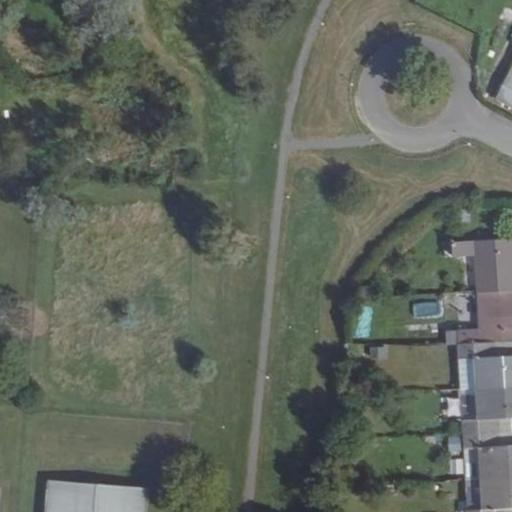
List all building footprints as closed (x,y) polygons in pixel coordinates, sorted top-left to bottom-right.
[(511,68),(496,100),(511,108),(511,68)] [(454,256),(476,255),(478,291),(511,289),(511,236),(454,240),(454,256)] [(448,344),(459,345),(511,342),(511,289),(478,291),(480,328),(447,329),(448,344)] [(511,356),(511,342),(496,343),(496,357),(511,356)] [(460,358),(475,358),(477,389),(511,386),(511,356),(496,357),(496,343),(459,345),(460,358)] [(511,417),(511,386),(477,389),(479,419),(463,421),(464,435),(501,434),(500,419),(511,417)] [(479,419),(477,389),(462,389),(463,421),(479,419)] [(511,417),(500,419),(501,434),(511,433),(511,417)] [(511,433),(501,434),(501,447),(511,446),(511,433)] [(511,446),(501,447),(501,434),(464,435),(464,449),(481,449),(482,480),(511,477),(511,446)] [(482,480),(481,449),(464,449),(467,480),(482,480)] [(511,511),(511,477),(482,480),(484,510),(468,510),(468,511),(511,511)] [(484,510),(482,480),(467,480),(468,510),(484,510)] [(143,508),(144,492),(106,489),(105,504),(95,503),(96,488),(57,485),(54,511),(139,511),(140,508),(143,508)]
